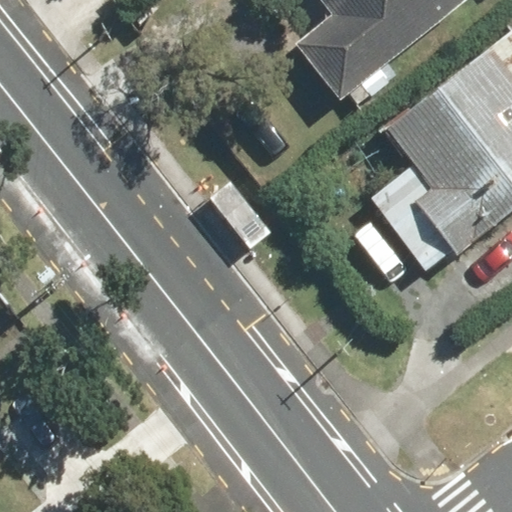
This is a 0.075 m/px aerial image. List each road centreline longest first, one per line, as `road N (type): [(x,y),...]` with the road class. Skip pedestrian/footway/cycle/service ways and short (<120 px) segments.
road 1 (tertiary): [(0,89),(231,382)]
road 2 (residential): [(56,511),(98,462),(231,382)]
road 3 (tertiary): [(231,382),(333,511)]
